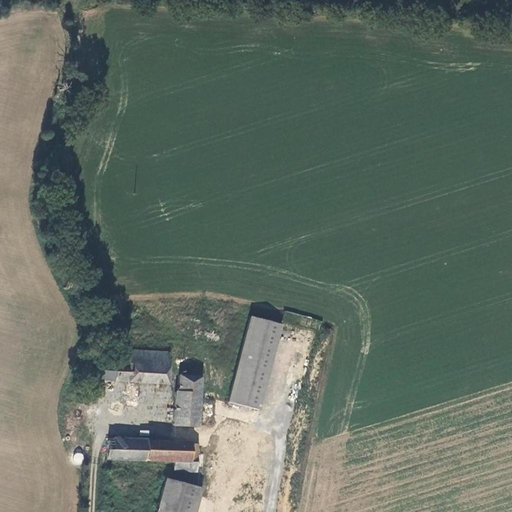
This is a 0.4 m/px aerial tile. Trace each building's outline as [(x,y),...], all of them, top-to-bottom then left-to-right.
[(191,345),(214,352),(224,312),(201,306),(191,345)] [(226,404),(250,411),(274,325),(249,319),(226,404)] [(111,364),(87,363),(86,378),(111,379),(111,381),(165,385),(166,370),(165,370),(166,354),(127,352),(126,365),(111,364)] [(195,429),(197,379),(176,378),(175,394),(172,394),(170,427),(170,428),(195,429)] [(131,425),(130,443),(169,445),(170,428),(170,427),(131,425)] [(103,441),(102,460),(170,464),(169,474),(192,475),(193,448),(186,448),(186,446),(169,445),(130,443),(103,441)] [(72,451),(71,457),(73,461),(78,462),(80,453),(72,451)] [(184,511),(191,490),(161,481),(152,511),(184,511)]
